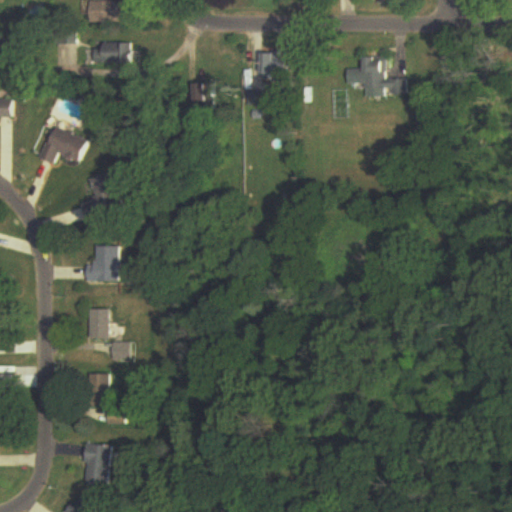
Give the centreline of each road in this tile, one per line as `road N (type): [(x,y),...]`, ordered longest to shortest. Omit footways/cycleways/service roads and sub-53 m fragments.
road 1 (residential): [(12,511),(34,495),(45,462),(40,253),(34,225),(0,183)]
road 2 (residential): [(511,26),(225,26),(198,17),(184,0)]
